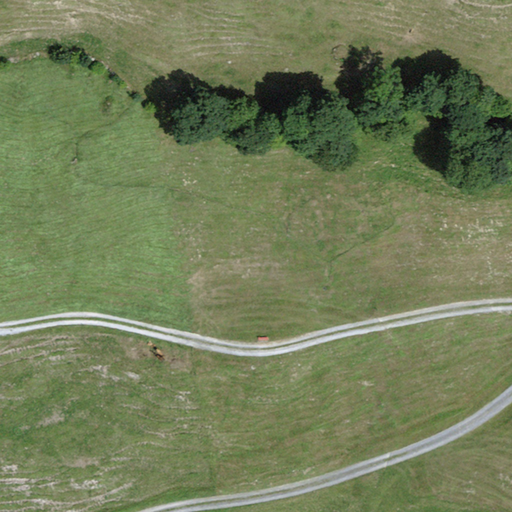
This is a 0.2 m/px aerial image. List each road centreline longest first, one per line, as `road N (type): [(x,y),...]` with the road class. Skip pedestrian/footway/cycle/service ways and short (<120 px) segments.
road 1 (track): [(0,325),(98,316),(195,342),(265,347),(472,304),(511,303)]
road 2 (track): [(151,511),(279,489),(415,446),(485,413),(511,389)]
